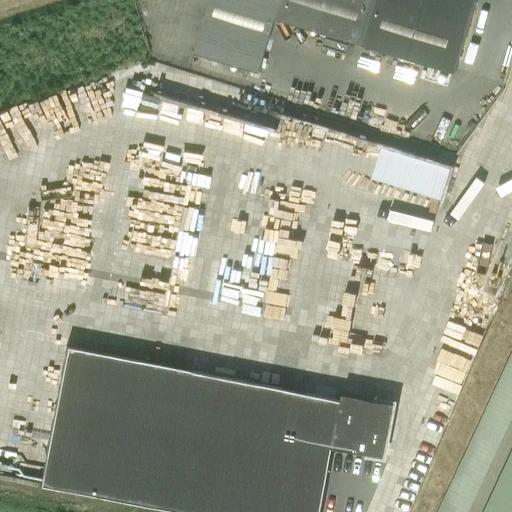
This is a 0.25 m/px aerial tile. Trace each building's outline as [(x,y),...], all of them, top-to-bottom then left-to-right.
[(243,126),(276,18),(360,45),(373,0),(210,0),(178,106),(243,126)] [(373,0),(360,45),(450,73),(472,0),(373,0)] [(379,141),(369,178),(442,198),(453,159),(331,125),(330,128),(379,141)] [(511,338),(440,511),(470,511),(511,412),(511,338)] [(178,511),(321,511),(334,446),(384,455),(394,404),(344,394),(343,400),(66,347),(39,485),(178,511)] [(511,511),(511,446),(486,511),(511,511)]
